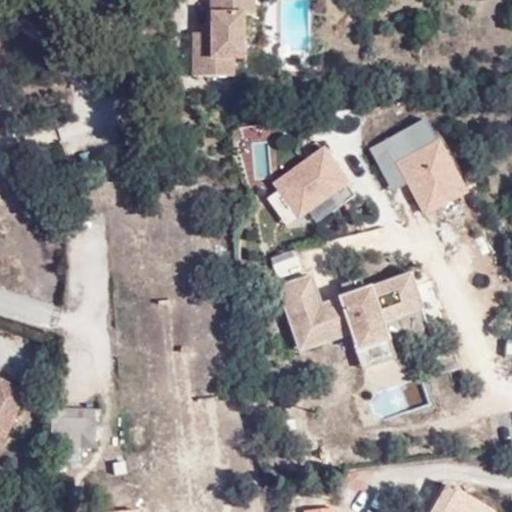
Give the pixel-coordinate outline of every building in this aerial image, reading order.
[(250,19),(250,1),(211,1),(209,35),(193,35),(192,78),(240,77),(240,19),(250,19)] [(366,147),(387,194),(401,188),(417,221),(464,200),(427,119),(366,147)] [(267,143),(252,144),(254,175),(269,174),(267,143)] [(340,201),(338,199),(349,192),(322,148),(268,182),(281,202),(272,207),(289,233),(340,201)] [(311,273),(274,286),(298,352),(347,336),(361,371),(396,359),(384,323),(421,309),(410,271),(321,301),(311,273)] [(461,369),(456,352),(438,357),(443,374),(461,369)] [(0,446),(28,390),(0,376),(0,446)] [(100,421),(62,420),(61,450),(99,452),(100,421)] [(379,428),(366,431),(371,452),(384,449),(379,428)] [(467,511),(474,500),(443,481),(424,511),(467,511)] [(486,511),(489,507),(474,500),(467,511),(486,511)]
